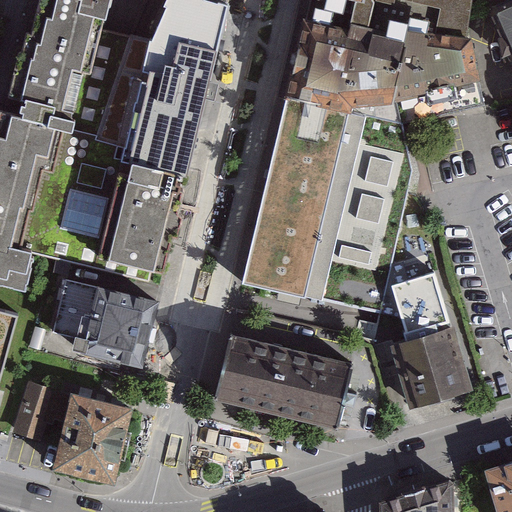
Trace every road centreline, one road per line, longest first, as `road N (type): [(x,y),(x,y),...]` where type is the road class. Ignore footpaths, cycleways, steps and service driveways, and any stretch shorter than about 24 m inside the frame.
road 1 (residential): [(272,0),(150,511)]
road 2 (tertiary): [(355,470),(511,423)]
road 3 (tertiary): [(231,511),(355,470)]
